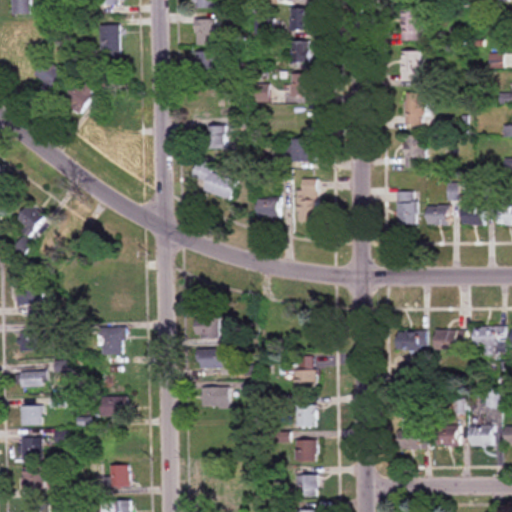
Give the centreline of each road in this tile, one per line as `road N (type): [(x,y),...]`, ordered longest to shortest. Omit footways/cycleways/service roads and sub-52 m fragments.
road 1 (residential): [(511,276),(316,274),(205,247),(109,198),(0,116)]
road 2 (residential): [(175,511),(157,0)]
road 3 (residential): [(370,511),(361,0)]
road 4 (residential): [(511,487),(370,487)]
